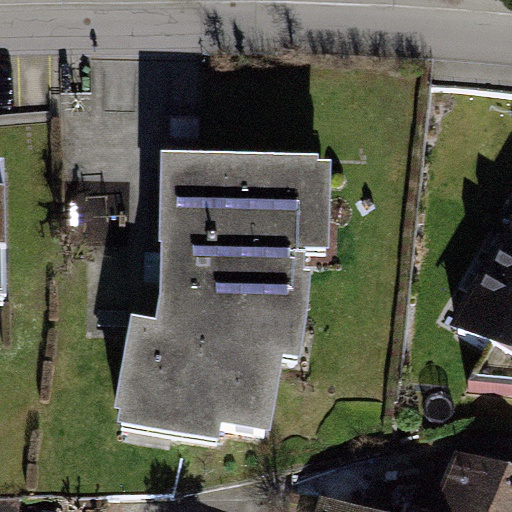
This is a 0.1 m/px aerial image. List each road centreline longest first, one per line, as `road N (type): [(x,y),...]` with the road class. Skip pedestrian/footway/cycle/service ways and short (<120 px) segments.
road 1 (residential): [(0,32),(351,30)]
road 2 (residential): [(351,30),(511,41)]
